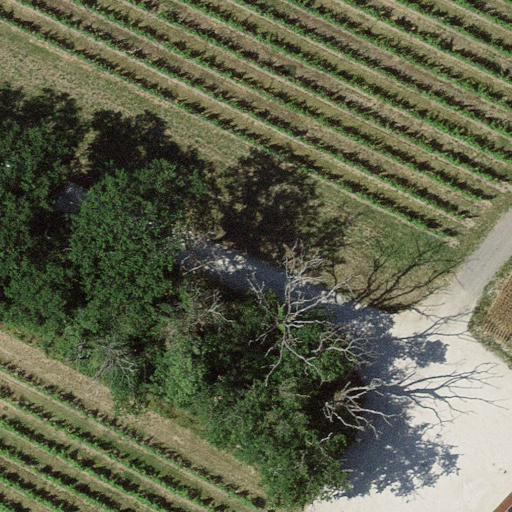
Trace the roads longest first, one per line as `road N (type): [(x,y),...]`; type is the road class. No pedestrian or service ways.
road 1 (track): [(412,353),(0,167)]
road 2 (track): [(412,353),(325,511)]
road 3 (track): [(511,224),(464,270),(412,353)]
